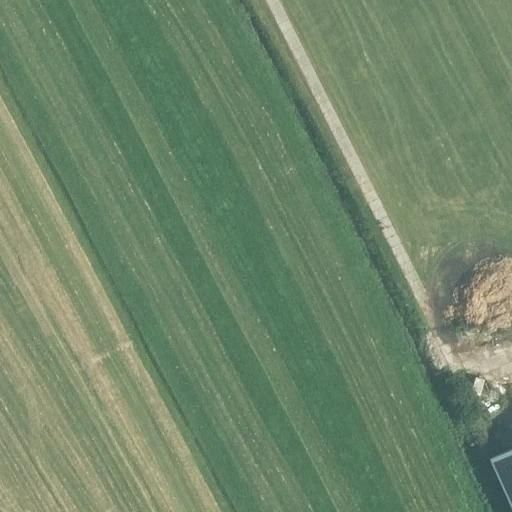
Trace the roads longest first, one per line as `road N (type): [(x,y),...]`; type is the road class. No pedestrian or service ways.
road 1 (track): [(511,344),(457,363),(272,0)]
road 2 (track): [(453,511),(388,371)]
